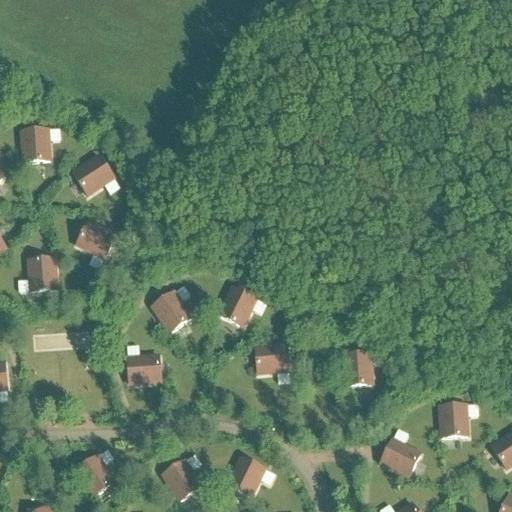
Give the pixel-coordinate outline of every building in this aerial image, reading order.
[(50,148),(59,147),(58,133),(49,134),(50,148)] [(24,167),(50,165),(48,134),(22,136),(24,167)] [(88,200),(114,183),(99,161),(74,178),(88,200)] [(109,199),(120,192),(115,185),(104,191),(109,199)] [(105,263),(117,240),(89,226),(77,249),(105,263)] [(100,273),(104,265),(94,259),(89,268),(100,273)] [(31,296),(57,294),(55,263),(29,265),(31,296)] [(19,297),(30,296),(30,286),(19,287),(19,297)] [(182,307),(189,302),(182,291),(175,296),(182,307)] [(242,332),(256,304),(233,292),(219,320),(242,332)] [(170,337),(192,323),(174,297),(153,311),(170,337)] [(260,321),(266,309),(258,304),(251,317),(260,321)] [(258,378),(289,375),(287,349),(256,352),(258,378)] [(128,362),(140,361),(139,352),(127,353),(128,362)] [(372,372),(382,372),(381,357),(371,358),(372,372)] [(346,391),(372,389),(370,358),(344,360),(346,391)] [(130,389),(161,386),(159,360),(128,363),(130,389)] [(226,362),(226,374),(252,374),(252,361),(226,362)] [(277,391),(290,390),(289,378),(276,379),(277,391)] [(0,407),(9,407),(7,395),(0,396),(0,407)] [(468,423),(478,422),(477,409),(468,410),(468,423)] [(442,442),(468,441),(466,410),(440,411),(442,442)] [(415,455),(432,454),(430,420),(413,421),(415,455)] [(404,448),(408,441),(397,435),(393,443),(404,448)] [(506,473),(511,469),(511,437),(492,452),(506,473)] [(409,481),(421,458),(393,444),(381,467),(409,481)] [(107,455),(98,461),(104,470),(113,464),(107,455)] [(193,474),(203,468),(196,458),(187,464),(193,474)] [(94,501),(115,487),(104,470),(98,461),(76,475),(94,501)] [(251,502),(265,474),(241,462),(228,490),(251,502)] [(180,505),(202,492),(185,465),(163,479),(180,505)] [(270,491),(275,479),(267,475),(261,487),(270,491)] [(511,511),(511,501),(509,500),(503,511),(511,511)]
